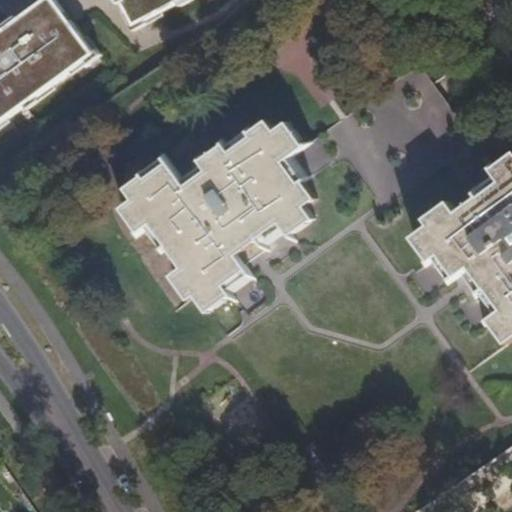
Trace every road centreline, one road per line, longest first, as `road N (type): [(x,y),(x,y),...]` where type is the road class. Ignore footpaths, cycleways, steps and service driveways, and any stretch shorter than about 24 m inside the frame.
road 1 (secondary): [(122,511),(0,310)]
road 2 (secondary): [(0,365),(99,511)]
